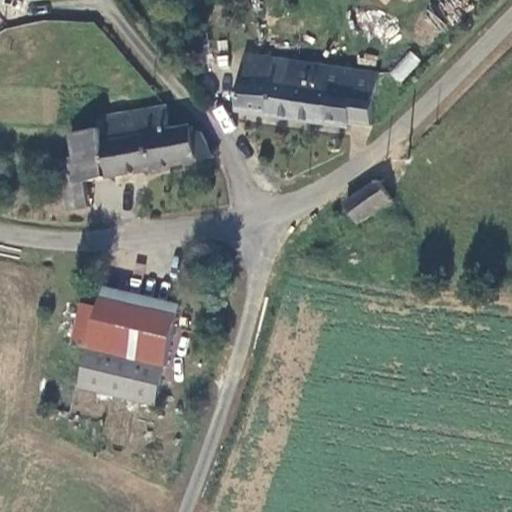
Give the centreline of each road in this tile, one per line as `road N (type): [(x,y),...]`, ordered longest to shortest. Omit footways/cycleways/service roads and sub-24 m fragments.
road 1 (unclassified): [(511,22),(375,154),(296,203),(262,214)]
road 2 (unclassified): [(262,214),(258,285),(185,511)]
road 3 (unclassified): [(101,0),(231,156),(262,214)]
road 4 (unclassified): [(262,214),(84,241),(0,233)]
